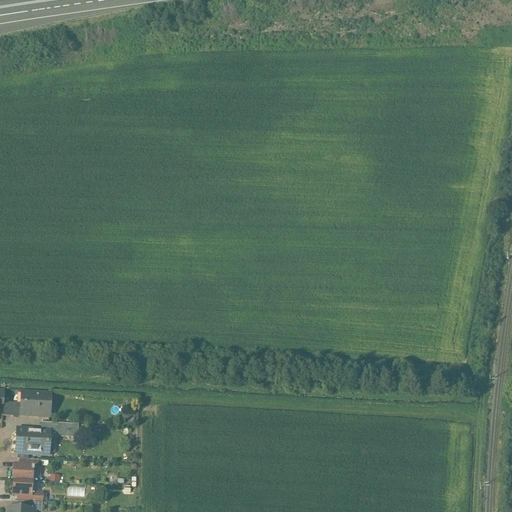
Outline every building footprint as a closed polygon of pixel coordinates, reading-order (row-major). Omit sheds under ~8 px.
[(50,396),(22,394),(21,404),(13,404),(13,407),(21,407),(21,408),(20,416),(49,418),(50,396)] [(13,404),(3,403),(3,406),(3,417),(13,417),(13,407),(21,408),(21,407),(13,407),(13,404)] [(127,408),(124,415),(135,419),(138,412),(127,408)] [(78,425),(55,424),(55,437),(77,439),(78,425)] [(40,432),(18,431),(16,454),(17,454),(28,454),(48,456),(49,430),(40,430),(40,432)] [(28,460),(19,460),(19,469),(13,468),(13,482),(30,483),(31,478),(32,476),(32,472),(33,472),(33,470),(37,470),(38,461),(28,460)] [(30,483),(13,482),(12,494),(18,495),(17,503),(37,504),(38,495),(32,495),(32,493),(31,493),(31,489),(30,487),(30,483)] [(133,501),(134,490),(120,489),(120,501),(133,501)] [(37,504),(17,503),(16,509),(33,510),(33,511),(41,511),(42,504),(37,504)]
